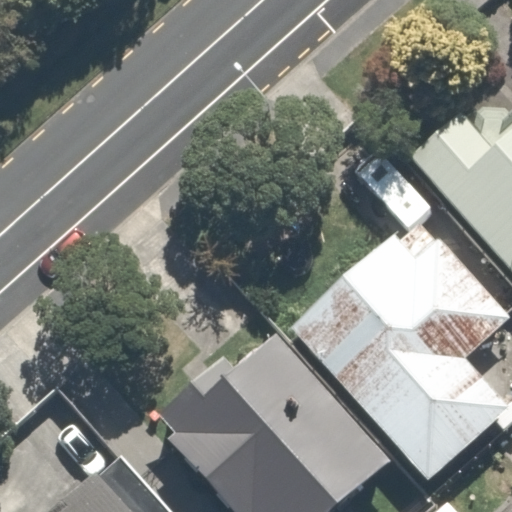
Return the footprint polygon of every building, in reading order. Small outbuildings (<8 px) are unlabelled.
[(449,88),(386,146),(511,280),(511,124),(497,139),(449,88)] [(270,327),(382,445),(413,478),(503,392),(468,355),(511,314),(404,201),(270,327)] [(259,315),(145,422),(230,511),(311,511),(382,445),(270,327),(259,315)] [(511,452),(497,466),(511,482),(511,452)] [(169,511),(117,454),(53,511),(169,511)]
